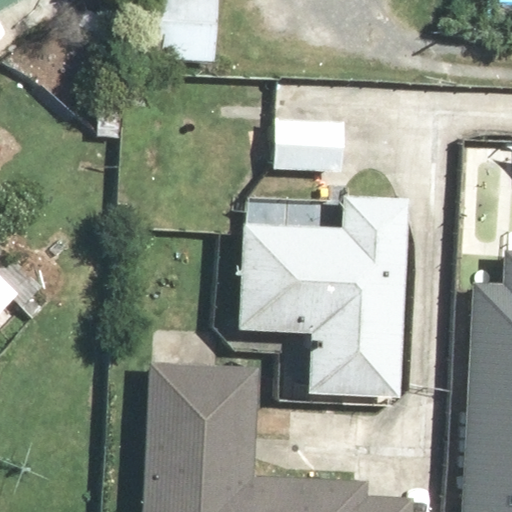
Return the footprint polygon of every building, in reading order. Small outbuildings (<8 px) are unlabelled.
[(207,0),(136,0),(134,58),(204,62),(207,0)] [(502,0),(461,0),(460,42),(500,44),(502,0)] [(331,125),(264,119),(260,172),(327,177),(331,125)] [(386,395),(395,197),(329,194),(328,226),(227,222),(222,330),(293,333),(290,391),(386,395)] [(511,511),(511,243),(495,242),(493,272),(465,270),(451,511),(511,511)] [(246,365),(134,360),(126,511),(402,511),(403,495),(354,492),(355,477),(241,472),(246,365)]
